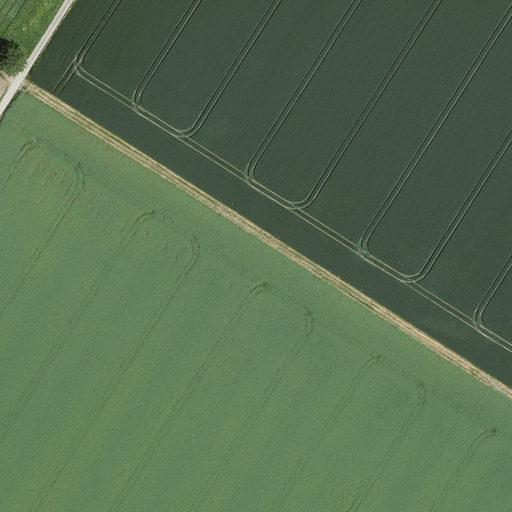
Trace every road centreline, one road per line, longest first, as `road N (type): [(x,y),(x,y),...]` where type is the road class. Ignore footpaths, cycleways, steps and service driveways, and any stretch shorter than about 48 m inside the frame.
road 1 (track): [(511,395),(0,69)]
road 2 (track): [(0,109),(69,0)]
